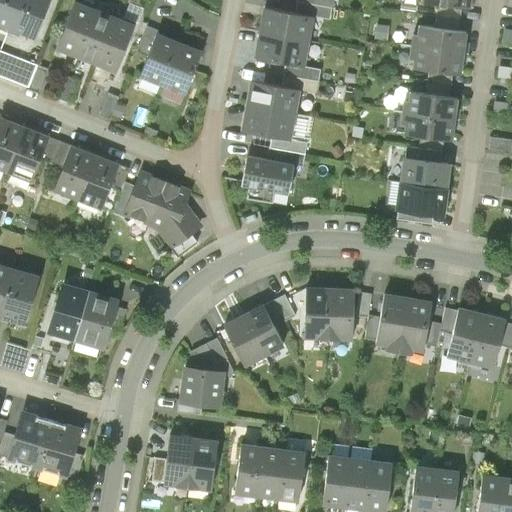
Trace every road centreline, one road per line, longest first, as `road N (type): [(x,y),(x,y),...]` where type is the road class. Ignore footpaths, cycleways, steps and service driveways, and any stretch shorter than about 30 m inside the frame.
road 1 (residential): [(112,511),(123,408),(166,319),(233,259),(327,237),(463,251)]
road 2 (residential): [(463,251),(500,0)]
